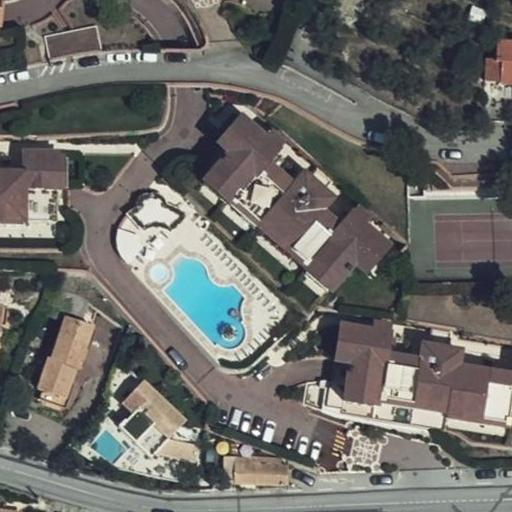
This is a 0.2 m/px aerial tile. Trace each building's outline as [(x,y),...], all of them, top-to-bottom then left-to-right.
[(98,53),(92,25),(41,35),(46,61),(65,57),(98,53)] [(371,262),(383,249),(372,243),(356,232),(346,216),(345,217),(334,229),(326,236),(304,217),(307,214),(280,189),(277,192),(254,171),(261,163),(271,151),(272,150),(235,116),(223,129),(230,135),(218,149),(223,153),(208,168),(233,190),(230,193),(258,219),(282,240),(279,243),(304,265),(310,259),(334,281),(348,265),(352,269),(364,255),(371,262)] [(211,143),(218,149),(230,135),(223,129),(211,143)] [(198,158),(208,168),(223,153),(218,149),(211,143),(198,158)] [(23,205),(54,205),(54,193),(54,155),(54,151),(21,151),(20,173),(20,180),(0,179),(0,211),(23,212),(23,205)] [(261,163),(267,168),(277,157),(271,151),(261,163)] [(54,155),(54,193),(66,193),(65,155),(54,155)] [(326,183),(325,182),(313,171),(293,192),(267,168),(261,163),(254,171),(277,192),(280,189),(307,214),(304,217),(326,236),(334,229),(328,223),(314,211),(317,208),(308,199),(317,190),(319,191),(326,183)] [(198,179),(222,201),(230,193),(233,190),(208,168),(198,179)] [(184,188),(167,170),(159,177),(176,195),(184,188)] [(165,232),(183,215),(176,210),(163,204),(161,197),(157,194),(153,193),(147,187),(144,188),(141,190),(141,194),(135,198),(133,206),(123,213),(140,231),(144,229),(150,227),(159,229),(165,232)] [(327,198),(319,191),(317,190),(308,199),(317,208),(327,198)] [(222,201),(250,227),(258,219),(230,193),(222,201)] [(54,221),(54,205),(23,205),(23,212),(23,221),(54,221)] [(0,220),(23,221),(23,212),(0,211),(0,220)] [(334,229),(345,217),(339,212),(328,223),(334,229)] [(372,243),(383,249),(384,249),(346,216),(356,232),(372,243)] [(250,227),(299,271),(304,265),(279,243),(282,240),(258,219),(250,227)] [(359,275),(371,262),(364,255),(352,269),(359,275)] [(323,292),(334,281),(310,259),(304,265),(299,271),(323,292)] [(0,349),(2,327),(9,327),(10,309),(0,308),(0,349)] [(39,395),(43,397),(65,403),(74,371),(72,370),(75,357),(83,359),(92,328),(66,320),(53,365),(48,364),(39,395)] [(511,411),(511,371),(511,379),(509,391),(480,386),(480,382),(443,376),(442,379),(415,374),(415,370),(379,364),(380,357),(383,337),(383,334),(334,326),(332,343),(341,344),(338,361),(343,362),(340,384),(372,389),(372,395),(409,401),(408,405),(441,410),(442,406),(474,412),(473,415),(504,421),(506,411),(511,411)] [(509,391),(511,379),(452,369),(453,365),(439,362),(441,350),(443,350),(446,335),(427,332),(422,363),(388,358),(380,357),(379,364),(415,370),(415,374),(442,379),(443,376),(480,382),(480,386),(509,391)] [(383,337),(380,357),(388,358),(392,338),(383,337)] [(341,344),(332,343),(329,360),(338,361),(341,344)] [(439,362),(453,365),(455,353),(443,350),(441,350),(439,362)] [(79,372),(83,359),(75,357),(72,370),(74,371),(79,372)] [(338,361),(329,360),(326,382),(340,385),(340,384),(343,362),(338,361)] [(204,446),(199,443),(174,434),(193,417),(154,374),(129,394),(141,407),(128,418),(158,449),(162,445),(198,460),(204,446)] [(340,385),(326,382),(322,380),(302,382),(299,400),(317,404),(317,410),(335,416),(338,401),(340,385)] [(340,384),(340,385),(338,401),(370,406),(372,395),(372,389),(340,384)] [(372,395),(370,406),(407,412),(408,405),(409,401),(372,395)] [(65,403),(43,397),(41,405),(62,411),(65,403)] [(317,404),(299,400),(298,403),(317,410),(317,404)] [(408,405),(407,412),(440,418),(441,410),(408,405)] [(440,418),(503,428),(504,421),(473,415),(474,412),(442,406),(441,410),(440,418)] [(511,429),(511,411),(506,411),(504,421),(503,428),(511,429)] [(158,449),(128,418),(123,422),(151,455),(158,449)] [(237,460),(235,485),(236,485),(286,489),(288,468),(237,460)]
